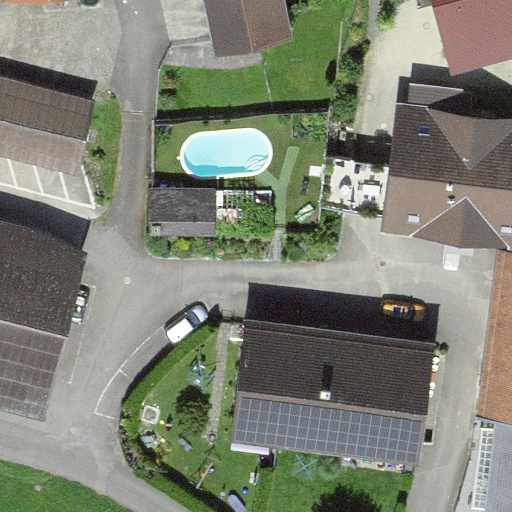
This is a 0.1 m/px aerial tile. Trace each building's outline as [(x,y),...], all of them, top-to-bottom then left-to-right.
[(286,0),(208,0),(218,52),(294,39),(286,0)] [(511,0),(444,0),(460,57),(511,42),(511,0)] [(100,94),(0,71),(0,149),(83,168),(100,94)] [(511,118),(397,106),(384,220),(511,234),(511,118)] [(218,186),(153,187),(154,236),(218,235),(218,186)] [(92,237),(0,215),(0,409),(48,421),(92,237)] [(511,511),(511,250),(501,250),(470,511),(511,511)] [(434,346),(252,323),(237,444),(419,466),(434,346)]
